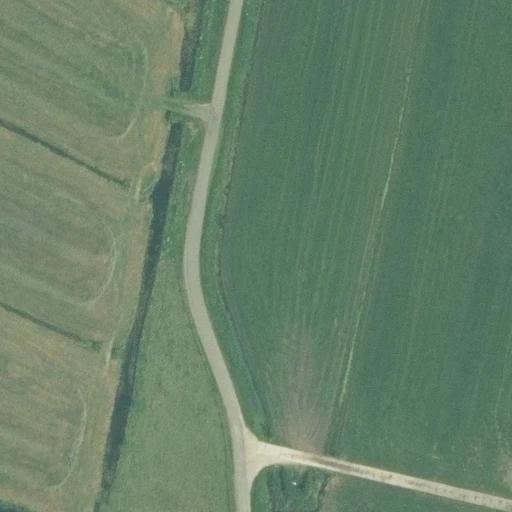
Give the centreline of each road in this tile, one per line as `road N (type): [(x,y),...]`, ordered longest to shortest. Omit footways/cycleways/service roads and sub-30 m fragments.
road 1 (track): [(243,511),(240,445),(189,273),(234,0)]
road 2 (track): [(240,445),(511,507)]
